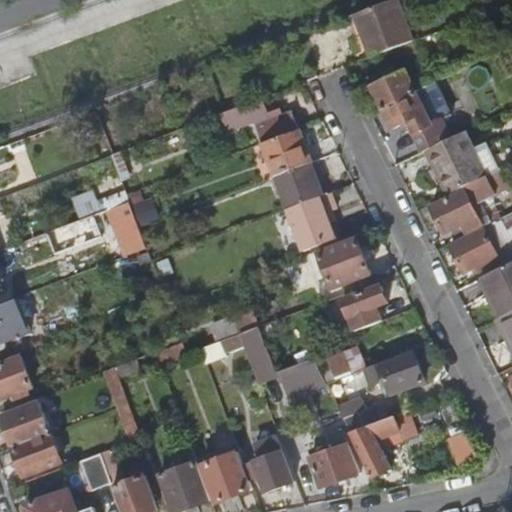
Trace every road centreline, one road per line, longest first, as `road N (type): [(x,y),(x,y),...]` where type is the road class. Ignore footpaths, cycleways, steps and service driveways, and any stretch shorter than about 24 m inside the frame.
road 1 (residential): [(335,80),(511,454)]
road 2 (residential): [(511,486),(387,511)]
